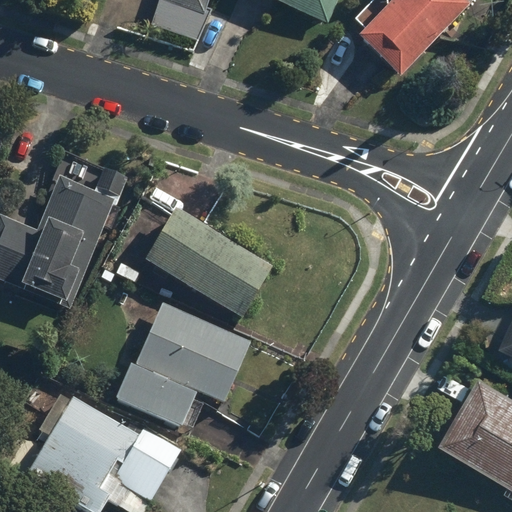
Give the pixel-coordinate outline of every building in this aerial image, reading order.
[(206,0),(155,0),(145,31),(197,48),(208,14),(203,12),(206,0)] [(243,0),(324,32),(337,0),(243,0)] [(374,0),(348,28),(359,39),(349,49),(392,90),(467,12),(463,8),(470,0),(374,0)] [(0,222),(0,288),(57,312),(70,279),(59,275),(73,241),(93,249),(111,206),(54,183),(33,236),(0,222)] [(265,271),(166,217),(138,268),(238,322),(265,271)] [(142,276),(118,262),(109,277),(133,291),(142,276)] [(245,346),(157,306),(127,372),(122,370),(105,407),(171,437),(189,398),(216,411),(245,346)] [(511,320),(495,362),(511,369),(511,320)] [(511,411),(475,392),(438,461),(511,499),(511,411)] [(134,442),(74,407),(71,411),(64,407),(17,485),(62,511),(96,511),(100,505),(111,511),(115,511),(124,497),(145,509),(176,456),(139,434),(134,442)]
